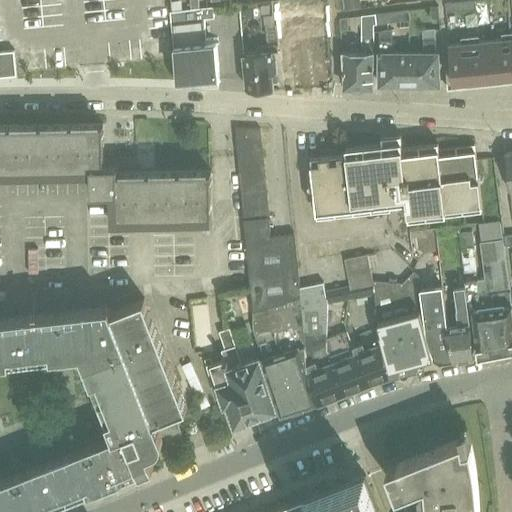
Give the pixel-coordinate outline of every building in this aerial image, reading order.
[(344,0),(346,9),(361,7),(360,0),(344,0)] [(476,0),(471,0),(446,2),(447,12),(477,9),(476,0)] [(261,12),(272,11),(271,1),(260,2),(261,12)] [(170,9),(174,46),(178,84),(221,80),(217,41),(201,43),(198,17),(214,15),(213,5),(170,9)] [(437,7),(430,8),(431,18),(438,17),(437,7)] [(409,10),(375,15),(376,23),(410,19),(409,10)] [(376,23),(375,15),(361,17),(362,25),(376,23)] [(243,51),(246,78),(248,88),(274,88),(273,78),(279,77),(277,60),(275,61),(274,50),(279,49),(276,23),(267,24),(269,43),(261,44),(261,49),(243,51)] [(410,87),(408,50),(392,51),(392,29),(380,30),(381,83),(393,83),(396,87),(410,87)] [(425,50),(408,50),(410,87),(425,87),(428,84),(440,84),(438,50),(436,50),(434,30),(423,31),(425,50)] [(343,51),(345,84),(345,87),(371,87),(374,84),(374,34),(362,34),(362,43),(365,43),(365,51),(343,51)] [(511,37),(450,43),(452,67),(446,67),(448,88),(455,87),(467,86),(511,81),(511,37)] [(324,40),(307,42),(312,85),(329,83),(324,40)] [(307,42),(291,44),(296,87),(312,85),(307,42)] [(0,75),(17,74),(17,71),(14,48),(0,49),(0,75)] [(92,193),(118,192),(118,216),(213,214),(212,181),(213,181),(213,179),(212,179),(212,170),(119,172),(119,164),(105,164),(104,122),(0,124),(0,168),(92,167),(92,193)] [(247,237),(273,234),(261,127),(236,127),(247,237)] [(349,152),(348,146),(347,146),(348,152),(339,153),(340,159),(332,160),(331,154),(321,155),(322,161),(314,162),(313,156),(312,156),(315,182),(321,181),(321,185),(315,186),(318,211),(409,200),(410,217),(484,208),(480,179),(473,180),(472,175),(480,174),(476,143),(474,144),(475,150),(459,152),(458,145),(457,146),(457,152),(441,154),(439,142),(438,142),(439,148),(422,150),(421,144),(420,144),(421,150),(404,152),(403,146),(393,147),(394,151),(386,152),(384,136),(382,136),(384,148),(367,150),(367,144),(365,144),(366,150),(349,152)] [(466,281),(467,286),(470,309),(473,308),(479,354),(511,347),(511,300),(505,245),(504,240),(504,234),(502,219),(480,221),(486,278),(466,281)] [(460,231),(462,247),(474,246),(472,230),(460,231)] [(295,232),(273,234),(247,237),(250,272),(299,267),(296,232),(295,232)] [(353,297),(377,293),(375,281),(372,281),(366,253),(344,258),(353,297)] [(311,377),(307,344),(301,285),(299,267),(250,272),(256,337),(263,357),(281,413),(319,401),(311,377)] [(375,281),(377,293),(377,296),(383,347),(392,374),(401,371),(400,367),(407,365),(408,369),(418,366),(417,361),(429,357),(427,347),(426,330),(420,291),(419,285),(415,285),(415,280),(420,280),(420,276),(414,270),(403,282),(396,282),(396,278),(389,277),(389,281),(375,281)] [(392,374),(383,347),(380,335),(354,345),(353,341),(348,330),(330,337),(328,302),(326,289),(325,280),(301,285),(307,344),(311,377),(319,401),(320,401),(320,400),(322,399),(342,392),(344,391),(366,383),(372,381),(372,380),(374,380),(382,376),(392,374)] [(344,286),(326,289),(328,302),(347,298),(344,286)] [(443,286),(423,288),(429,333),(432,346),(435,355),(434,355),(435,357),(441,360),(455,358),(456,358),(450,333),(448,318),(443,286)] [(470,309),(467,286),(456,288),(459,317),(448,318),(450,333),(456,358),(469,356),(468,347),(472,347),(473,355),(475,355),(474,347),(469,309),(470,309)] [(189,407),(174,371),(145,298),(113,310),(111,305),(0,317),(0,360),(81,352),(114,434),(0,478),(0,511),(32,511),(48,506),(48,507),(154,466),(148,452),(151,451),(157,449),(159,448),(161,445),(162,443),(163,440),(162,436),(162,434),(165,433),(167,436),(173,434),(179,431),(172,414),(189,407)] [(220,330),(221,335),(225,348),(222,350),(225,359),(212,363),(210,357),(205,359),(220,406),(228,403),(232,415),(234,421),(235,424),(236,424),(238,423),(247,420),(249,419),(257,416),(259,415),(259,416),(263,418),(272,415),(274,410),(273,409),(275,409),(276,408),(259,355),(242,361),(230,327),(220,330)] [(479,511),(479,506),(479,497),(478,488),(477,477),(476,467),(475,461),(471,443),(470,443),(470,444),(465,445),(463,438),(464,438),(463,436),(387,465),(398,492),(427,480),(427,483),(426,483),(425,484),(424,484),(423,485),(422,486),(421,488),(421,489),(421,490),(421,491),(422,493),(422,494),(423,495),(425,496),(426,496),(427,496),(428,496),(429,499),(428,499),(428,511),(479,511)] [(379,511),(371,490),(374,490),(372,486),(370,487),(366,476),(365,474),(303,498),(267,511),(379,511)]
